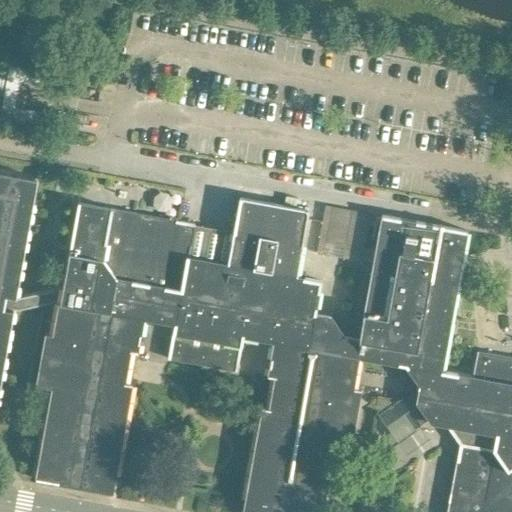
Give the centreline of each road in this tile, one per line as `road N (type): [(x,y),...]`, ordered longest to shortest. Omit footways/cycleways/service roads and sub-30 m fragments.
road 1 (unclassified): [(0,135),(507,228)]
road 2 (unclassified): [(511,68),(134,0)]
